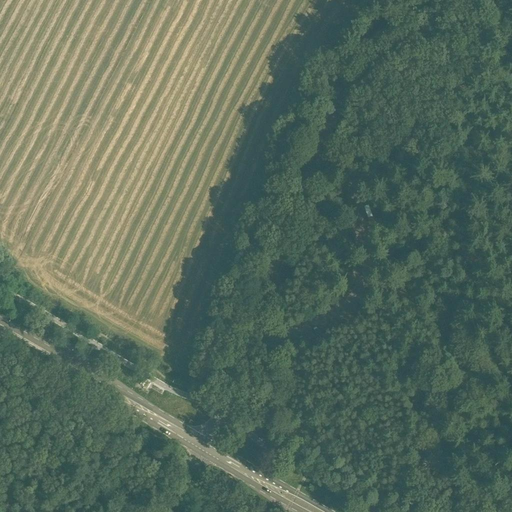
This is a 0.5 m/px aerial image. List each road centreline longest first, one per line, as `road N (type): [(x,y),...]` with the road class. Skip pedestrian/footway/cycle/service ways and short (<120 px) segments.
road 1 (unclassified): [(196,450),(334,107),(364,67),(453,0)]
road 2 (track): [(511,471),(477,374),(437,312),(381,294)]
road 3 (primary): [(196,450),(0,330)]
road 4 (track): [(0,437),(76,377),(98,346)]
road 5 (primary): [(315,511),(196,450)]
